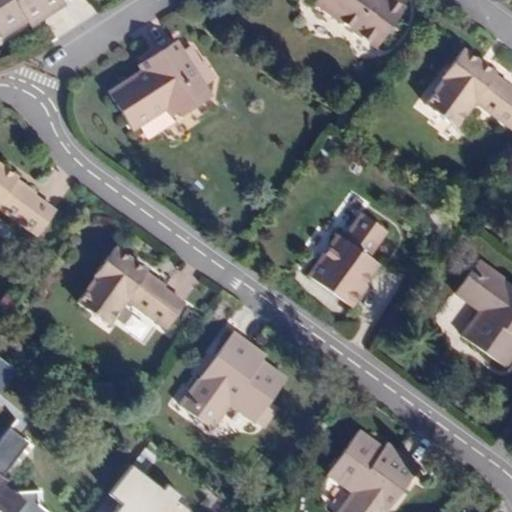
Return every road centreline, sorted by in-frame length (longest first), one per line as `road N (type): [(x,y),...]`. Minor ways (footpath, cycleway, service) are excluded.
road 1 (residential): [(511,474),(79,166),(21,92)]
road 2 (residential): [(21,92),(42,67),(161,0)]
